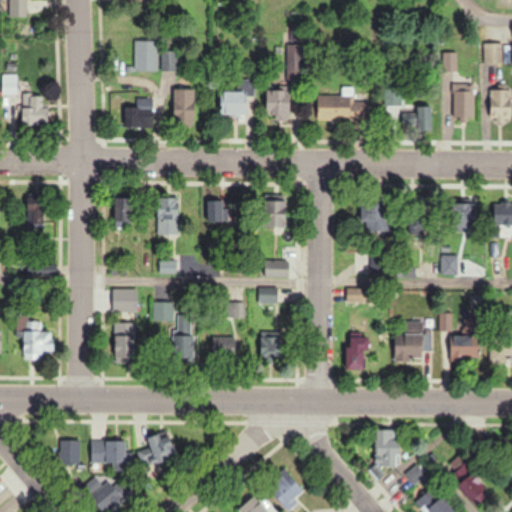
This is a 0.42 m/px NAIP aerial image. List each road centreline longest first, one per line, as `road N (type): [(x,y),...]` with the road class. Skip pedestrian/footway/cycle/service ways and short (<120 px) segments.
road 1 (residential): [(511,411),(0,405)]
road 2 (residential): [(511,167),(0,165)]
road 3 (residential): [(85,407),(73,0)]
road 4 (residential): [(321,411),(316,163)]
road 5 (residential): [(293,411),(174,511)]
road 6 (residential): [(375,511),(293,411)]
